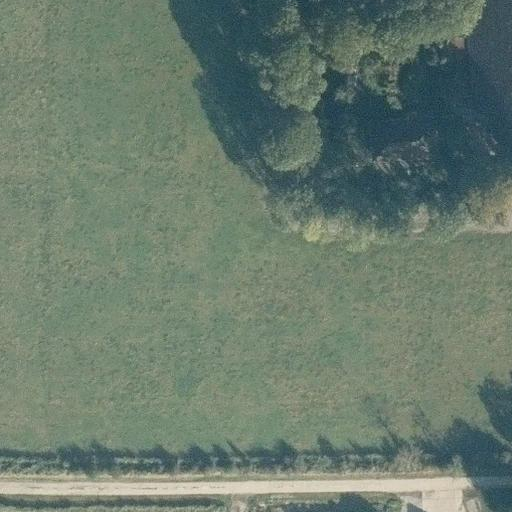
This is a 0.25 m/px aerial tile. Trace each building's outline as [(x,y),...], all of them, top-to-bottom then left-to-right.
[(511,0),(465,0),(469,105),(503,107),(511,106),(511,0)] [(465,48),(464,31),(446,32),(446,49),(465,48)] [(466,68),(443,69),(444,92),(467,91),(466,68)] [(436,106),(367,111),(370,158),(439,154),(436,106)] [(504,148),(511,148),(511,106),(503,107),(504,148)]
